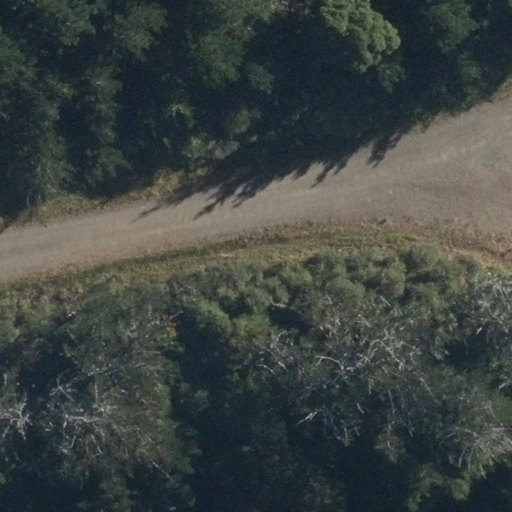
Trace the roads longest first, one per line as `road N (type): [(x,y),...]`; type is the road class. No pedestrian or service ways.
road 1 (track): [(0,276),(377,194),(511,216)]
road 2 (track): [(377,194),(511,122)]
